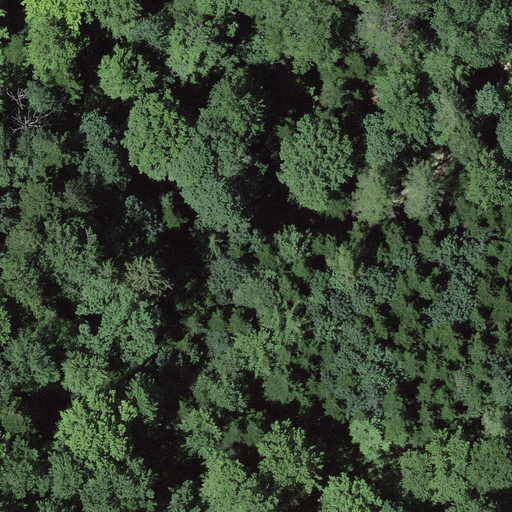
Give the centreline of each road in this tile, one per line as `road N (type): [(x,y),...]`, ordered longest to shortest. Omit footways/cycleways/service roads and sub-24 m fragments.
road 1 (track): [(511,43),(465,134),(437,169),(381,217),(310,236),(196,207),(74,116),(0,91)]
road 2 (track): [(511,416),(446,464),(378,489),(208,495),(75,487),(0,471)]
